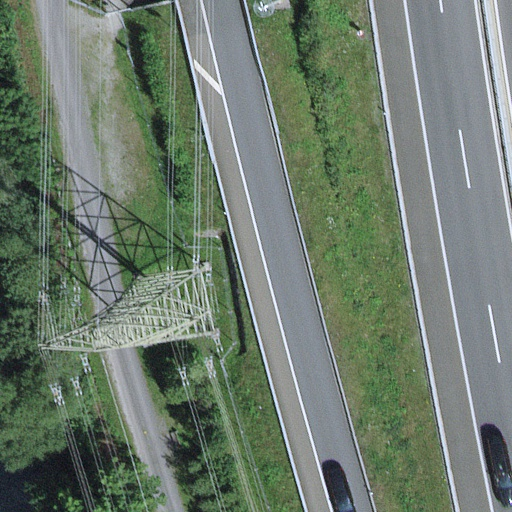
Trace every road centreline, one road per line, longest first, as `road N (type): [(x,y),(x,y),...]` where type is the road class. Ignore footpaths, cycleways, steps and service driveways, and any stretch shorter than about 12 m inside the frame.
road 1 (motorway): [(221,0),(357,511)]
road 2 (track): [(175,511),(109,317),(48,0)]
road 3 (motorway): [(437,0),(511,425)]
